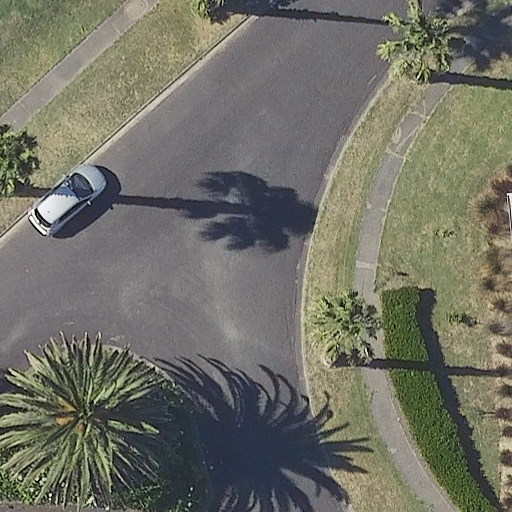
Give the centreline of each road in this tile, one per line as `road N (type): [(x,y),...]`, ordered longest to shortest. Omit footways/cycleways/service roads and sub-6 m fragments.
road 1 (residential): [(290,511),(232,275),(189,180)]
road 2 (residential): [(189,180),(0,358)]
road 3 (residential): [(374,0),(189,180)]
